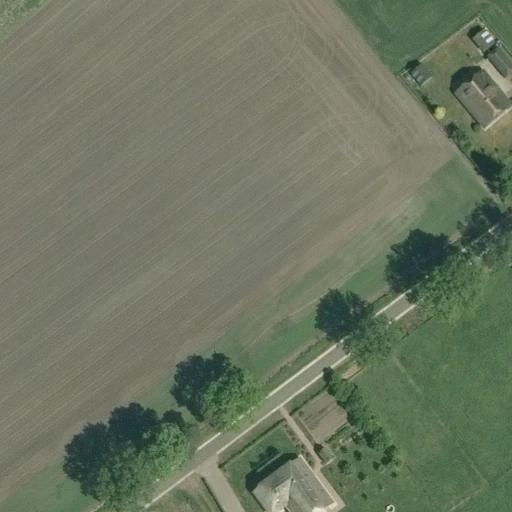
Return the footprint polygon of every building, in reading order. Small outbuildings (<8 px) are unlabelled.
[(483,54),(497,43),(486,31),(473,41),(483,54)] [(505,79),(511,73),(511,64),(500,49),(488,58),(505,79)] [(483,127),(510,106),(482,72),(456,93),(483,127)] [(368,460),(382,452),(370,433),(356,442),(368,460)] [(338,501),(355,489),(338,467),(325,448),(318,454),(325,465),(320,469),(326,476),(322,479),(338,501)] [(288,511),(323,511),(334,505),(299,458),(253,492),(267,511),(277,511),(284,506),(288,511)] [(367,487),(349,498),(357,509),(374,498),(367,487)]
